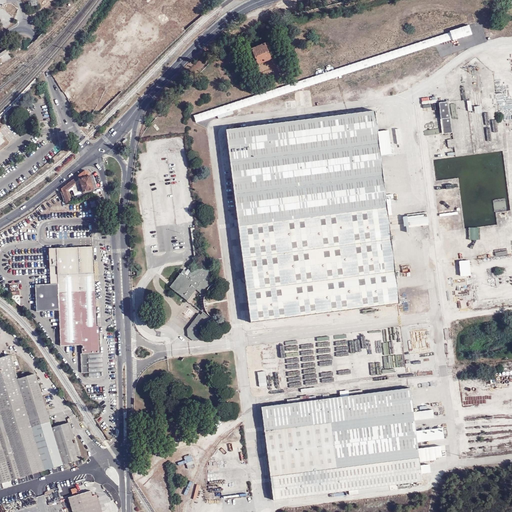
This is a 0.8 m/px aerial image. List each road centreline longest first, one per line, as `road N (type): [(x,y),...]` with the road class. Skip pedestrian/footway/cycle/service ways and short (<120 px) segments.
road 1 (unknown): [(43,241),(14,243),(5,264),(78,372),(95,378),(108,371),(103,240)]
road 2 (tertiary): [(126,511),(124,239)]
road 3 (tertiary): [(115,240),(126,511)]
road 4 (secondary): [(261,0),(219,25),(138,109)]
road 5 (unknown): [(101,460),(8,336)]
road 6 (tertiary): [(25,24),(70,125),(93,153)]
